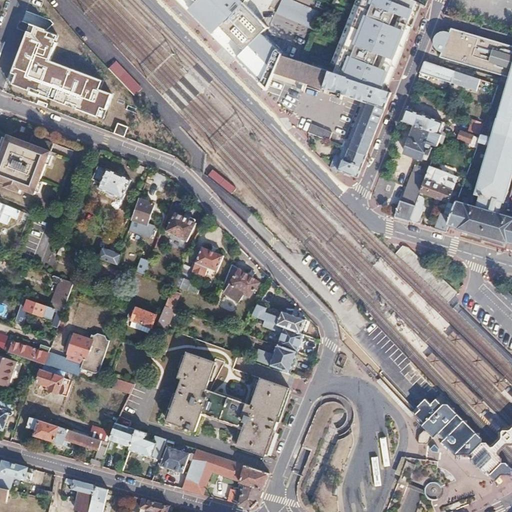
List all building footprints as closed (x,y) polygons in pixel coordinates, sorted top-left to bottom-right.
[(240,0),(175,0),(236,60),(261,34),(268,27),(240,0)] [(285,0),(281,0),(275,15),(313,31),(320,15),(285,0)] [(357,16),(334,73),(387,92),(421,4),(411,0),(363,0),(362,5),(376,10),(374,15),(380,17),(377,24),(357,16)] [(362,5),(357,16),(377,24),(380,17),(374,15),(376,10),(362,5)] [(110,80),(57,63),(66,36),(29,25),(14,73),(22,76),(18,90),(111,119),(118,95),(106,91),(110,80)] [(440,59),(511,79),(511,78),(511,47),(452,31),(450,35),(442,56),(440,59)] [(440,55),(442,56),(450,35),(448,34),(445,33),(441,34),(438,36),(435,38),(434,42),(434,46),(435,49),(437,54),(440,55)] [(261,34),(236,60),(267,91),(276,70),(281,56),(282,54),(261,34)] [(281,56),(276,70),(324,86),(323,88),(368,104),(350,149),(367,156),(391,93),(387,92),(334,73),(300,62),(281,56)] [(425,63),(419,77),(428,80),(429,77),(452,84),(455,73),(425,63)] [(455,73),(452,84),(477,91),(481,81),(478,80),(455,73)] [(18,85),(21,77),(13,74),(10,82),(18,85)] [(456,203),(448,225),(458,228),(457,230),(481,236),(508,244),(508,242),(511,243),(511,218),(498,215),(501,202),(504,203),(511,176),(511,90),(509,90),(495,132),(484,128),(481,139),(479,143),(491,146),(476,195),(480,196),(476,209),(456,203)] [(407,110),(402,122),(416,127),(442,136),(444,132),(441,131),(444,123),(407,110)] [(114,134),(126,138),(130,127),(117,123),(114,134)] [(167,153),(175,137),(149,124),(141,139),(167,153)] [(292,127),(291,129),(310,148),(314,135),(295,128),(292,127)] [(416,127),(407,154),(428,162),(433,150),(431,149),(433,145),(438,147),(442,136),(416,127)] [(462,132),(460,139),(472,143),(471,146),(477,149),(479,143),(481,139),(462,132)] [(325,136),(324,139),(334,143),(337,135),(331,133),(329,138),(325,136)] [(344,147),(339,157),(345,159),(350,149),(344,147)] [(335,155),(330,168),(337,174),(339,169),(358,177),(367,156),(350,149),(345,159),(339,157),(335,155)] [(3,186),(2,188),(3,189),(4,191),(5,191),(6,190),(7,189),(7,187),(28,196),(28,197),(28,198),(29,199),(31,199),(32,198),(33,197),(32,196),(32,195),(30,194),(34,183),(35,184),(43,164),(18,155),(10,175),(11,175),(7,186),(6,186),(4,186),(3,186)] [(416,165),(408,188),(421,193),(430,170),(416,165)] [(98,167),(93,180),(102,184),(100,190),(125,199),(133,180),(108,170),(107,171),(98,167)] [(430,170),(421,193),(448,203),(442,214),(439,213),(434,229),(446,232),(447,227),(448,225),(456,203),(460,193),(453,190),(458,178),(430,168),(430,170)] [(389,184),(385,192),(396,197),(400,189),(389,184)] [(400,202),(395,217),(410,222),(420,197),(421,193),(408,188),(403,203),(400,202)] [(420,197),(410,222),(418,224),(424,209),(423,198),(420,197)] [(140,200),(131,229),(135,230),(137,225),(136,224),(137,220),(149,224),(155,205),(140,200)] [(0,222),(8,225),(12,218),(18,220),(20,215),(24,216),(23,219),(28,221),(30,215),(0,203),(0,222)] [(176,213),(167,231),(188,241),(196,226),(197,223),(195,222),(196,221),(196,219),(195,218),(193,217),(191,218),(190,220),(176,213)] [(405,244),(396,254),(449,303),(456,296),(458,293),(405,244)] [(179,276),(175,285),(200,294),(202,289),(197,287),(198,285),(190,282),(192,278),(203,282),(209,267),(218,271),(224,255),(203,247),(197,262),(194,261),(187,276),(180,273),(179,276)] [(104,248),(100,258),(119,265),(122,254),(104,248)] [(43,256),(38,270),(56,276),(58,270),(55,269),(57,261),(43,256)] [(142,258),(137,271),(147,274),(152,261),(142,258)] [(232,265),(223,289),(238,299),(241,299),(245,294),(250,297),(260,283),(232,265)] [(173,274),(170,283),(175,285),(179,276),(173,274)] [(61,284),(53,308),(64,312),(70,296),(74,283),(56,276),(54,282),(61,284)] [(173,290),(166,305),(174,308),(181,293),(173,290)] [(459,299),(456,296),(449,303),(511,365),(511,356),(459,306),(459,299)] [(30,300),(26,310),(53,320),(55,312),(59,316),(63,317),(64,312),(53,308),(30,300)] [(259,300),(252,315),(286,328),(300,333),(305,320),(283,311),(280,318),(269,313),(267,316),(261,314),(266,303),(259,300)] [(133,304),(129,316),(134,318),(133,320),(153,326),(157,313),(133,304)] [(162,315),(160,320),(167,323),(171,315),(163,312),(162,315)] [(18,315),(14,327),(22,330),(26,318),(18,315)] [(133,320),(131,325),(150,332),(153,326),(133,320)] [(286,328),(279,345),(298,352),(304,335),(300,333),(286,328)] [(453,332),(447,338),(469,361),(500,390),(505,395),(511,389),(508,385),(453,332)] [(50,353),(46,365),(79,376),(81,368),(97,374),(101,372),(112,342),(110,341),(108,337),(101,334),(96,336),(94,335),(92,340),(77,335),(68,361),(61,358),(61,357),(50,353)] [(9,341),(5,351),(38,362),(46,365),(50,353),(52,348),(42,345),(40,351),(9,341)] [(278,345),(270,365),(291,372),(298,352),(279,345),(278,345)] [(434,353),(427,359),(449,382),(481,417),(490,409),(434,353)] [(187,381),(172,423),(196,431),(203,413),(210,415),(212,410),(239,420),(238,425),(240,426),(239,429),(244,431),(239,447),(266,456),(290,389),(263,379),(256,398),(249,396),(247,400),(219,390),(220,385),(213,383),(220,364),(192,354),(183,380),(187,381)] [(0,355),(0,384),(7,387),(16,361),(0,355)] [(42,371),(38,384),(53,389),(52,392),(69,397),(74,381),(42,371)] [(117,378),(114,388),(130,394),(135,384),(117,378)] [(377,382),(410,417),(414,414),(381,378),(377,382)] [(299,487),(299,491),(299,496),(300,500),(302,504),(304,508),(307,511),(318,511),(319,510),(323,511),(339,511),(341,510),(342,507),(342,503),(339,488),(338,485),(339,480),(353,448),(353,434),(348,438),(344,440),(342,442),(341,436),(345,434),(349,431),(352,427),(353,422),(354,418),(354,413),(353,409),(350,404),(347,401),(343,398),(339,397),(334,396),(330,396),(325,398),(321,400),(302,447),(312,451),(300,482),(299,487)] [(0,427),(5,429),(10,413),(11,414),(13,413),(14,412),(14,411),(13,410),(11,409),(13,404),(0,399),(0,427)] [(502,476),(511,475),(510,469),(503,462),(502,462),(500,460),(495,455),(497,453),(492,447),(490,450),(483,443),(482,444),(482,441),(480,439),(480,436),(478,436),(476,435),(468,426),(468,423),(465,423),(456,413),(456,410),(453,410),(449,405),(444,405),(443,406),(441,404),(441,401),(439,401),(437,400),(432,405),(427,399),(424,402),(421,402),(421,404),(418,407),(421,410),(416,414),(425,424),(423,426),(434,437),(437,434),(440,438),(444,441),(443,442),(449,449),(449,452),(452,452),(455,455),(469,456),(471,454),(474,457),(471,460),(478,467),(486,475),(488,472),(491,474),(490,475),(496,482),(502,476)] [(104,416),(102,423),(115,428),(117,423),(118,420),(104,416)] [(31,417),(25,434),(29,436),(32,428),(38,430),(36,436),(65,446),(68,437),(100,448),(96,460),(93,459),(91,464),(101,467),(108,448),(109,443),(31,417)] [(115,428),(111,440),(132,447),(138,430),(117,423),(115,428)] [(132,447),(130,451),(152,458),(153,456),(160,459),(165,445),(167,439),(162,438),(156,436),(154,441),(145,438),(147,433),(138,430),(132,447)] [(418,435),(418,445),(428,444),(432,440),(431,438),(432,438),(425,430),(424,431),(424,430),(418,435)] [(169,447),(164,462),(185,469),(190,454),(171,447),(169,447)] [(188,476),(183,490),(203,495),(206,488),(197,485),(202,471),(212,474),(211,478),(228,483),(240,483),(249,485),(247,491),(243,490),(242,492),(237,491),(233,504),(252,509),(259,502),(270,473),(197,449),(188,476)] [(401,477),(408,458),(402,458),(395,474),(401,477)] [(408,458),(401,477),(397,485),(420,494),(420,491),(421,487),(423,484),(425,481),(429,480),(433,479),(436,480),(440,481),(442,484),(444,487),(455,482),(453,479),(451,475),(448,473),(445,470),(442,469),(438,468),(434,467),(430,467),(426,468),(423,469),(418,463),(417,458),(408,458)] [(0,473),(30,481),(31,474),(33,469),(28,468),(3,461),(0,470),(0,473)] [(180,474),(175,488),(183,490),(188,476),(180,474)] [(89,511),(95,486),(75,480),(72,490),(80,492),(75,510),(79,511),(89,511)] [(95,486),(89,511),(102,511),(108,490),(95,486)] [(427,497),(440,499),(442,488),(429,486),(427,497)] [(0,501),(6,502),(9,490),(0,487),(0,501)] [(40,490),(39,497),(51,499),(52,492),(40,490)] [(135,497),(130,511),(131,511),(140,511),(141,508),(155,511),(168,511),(170,507),(135,497)]
